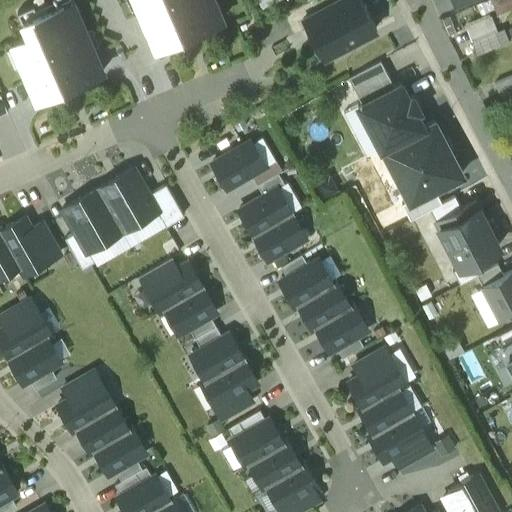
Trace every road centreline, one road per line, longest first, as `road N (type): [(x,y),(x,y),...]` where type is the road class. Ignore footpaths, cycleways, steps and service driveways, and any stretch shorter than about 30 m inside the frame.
road 1 (residential): [(322,511),(343,500),(332,437),(146,118)]
road 2 (residential): [(420,0),(511,178)]
road 3 (residential): [(0,177),(146,118)]
road 4 (residential): [(84,511),(48,444),(0,396)]
